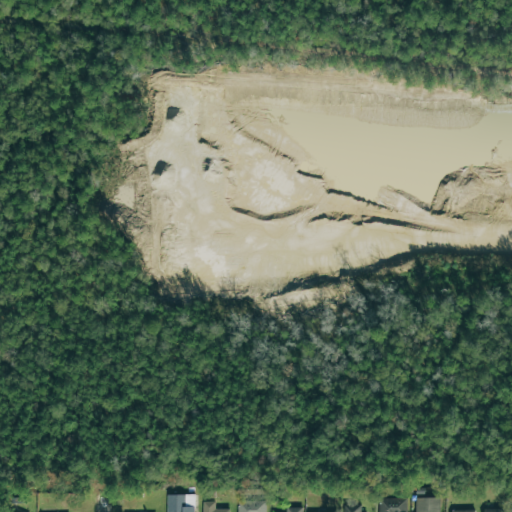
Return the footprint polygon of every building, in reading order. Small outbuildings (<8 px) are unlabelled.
[(193,511),(193,494),(166,494),(166,511),(193,511)] [(378,511),(405,511),(405,497),(378,498),(378,511)] [(438,511),(438,497),(414,497),(414,511),(438,511)] [(202,511),(229,511),(229,508),(214,509),(214,501),(202,501),(202,511)] [(237,511),(264,511),(264,501),(237,501),(237,511)]
